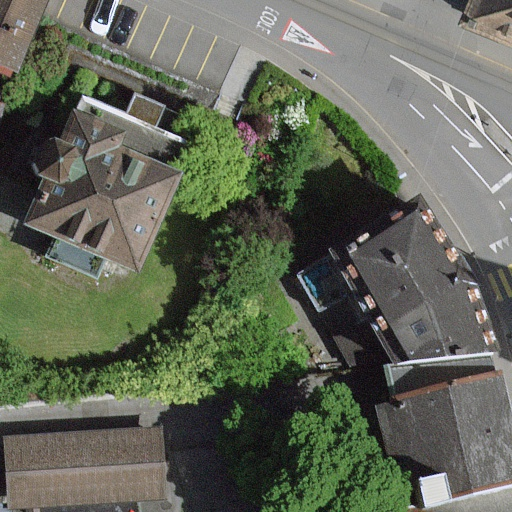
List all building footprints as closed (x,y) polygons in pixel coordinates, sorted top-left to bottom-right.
[(0,0),(0,63),(13,68),(30,27),(41,0),(0,0)] [(511,0),(479,0),(472,18),(511,34),(511,0)] [(184,147),(80,103),(74,115),(67,112),(53,144),(43,140),(29,173),(43,179),(23,225),(49,236),(41,254),(95,277),(101,262),(129,274),(184,147)] [(385,364),(474,355),(449,284),(462,278),(410,200),(333,244),(374,342),(385,364)] [(392,496),(415,491),(417,500),(511,477),(511,465),(492,379),(404,400),(372,407),(392,496)] [(158,431),(8,438),(11,504),(161,498),(158,431)] [(511,511),(511,477),(417,500),(418,508),(401,511),(511,511)]
